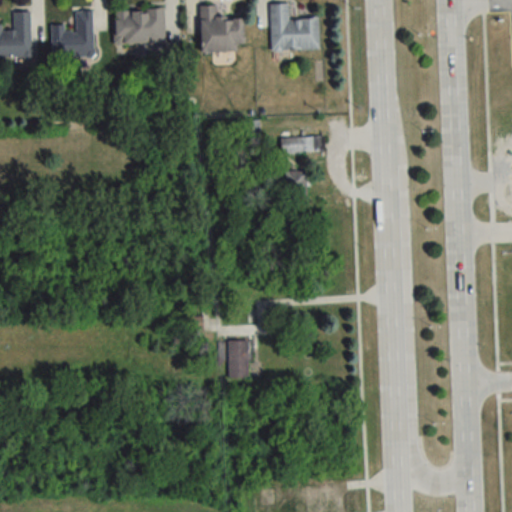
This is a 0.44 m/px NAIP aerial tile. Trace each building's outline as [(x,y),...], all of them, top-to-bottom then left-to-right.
[(318,49),(317,18),(287,18),(287,3),(268,4),(270,50),(318,49)] [(198,6),(199,52),(235,51),(235,45),(242,45),(242,17),(217,18),(216,5),(198,6)] [(112,9),(112,44),(163,44),(163,9),(112,9)] [(92,10),(73,11),(73,30),(64,30),(63,24),(50,25),(51,59),(93,58),(92,10)] [(0,57),(30,57),(30,11),(12,11),(12,29),(0,29),(0,23),(0,57)] [(279,153),(322,153),(322,137),(279,137),(279,153)] [(283,203),(305,203),(305,172),(283,172),(283,203)] [(252,325),(252,306),(219,306),(219,325),(252,325)] [(227,379),(247,379),(247,342),(217,342),(217,361),(227,361),(227,379)] [(293,501),(319,501),(319,486),(293,486),(293,501)] [(259,488),(259,507),(273,507),(273,488),(259,488)]
